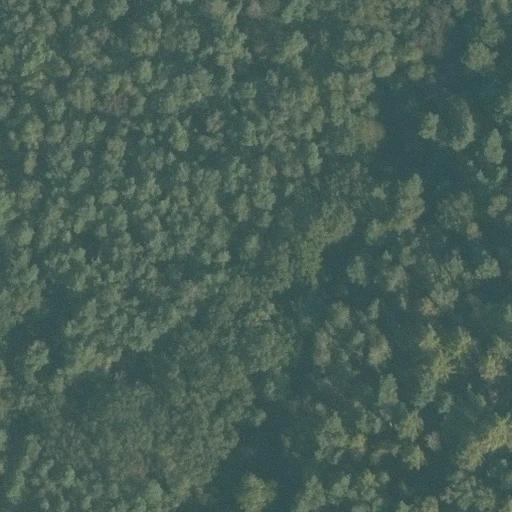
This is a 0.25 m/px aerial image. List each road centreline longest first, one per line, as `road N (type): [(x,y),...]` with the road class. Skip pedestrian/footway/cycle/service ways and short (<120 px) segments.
road 1 (track): [(375,139),(175,511)]
road 2 (track): [(375,139),(449,0)]
